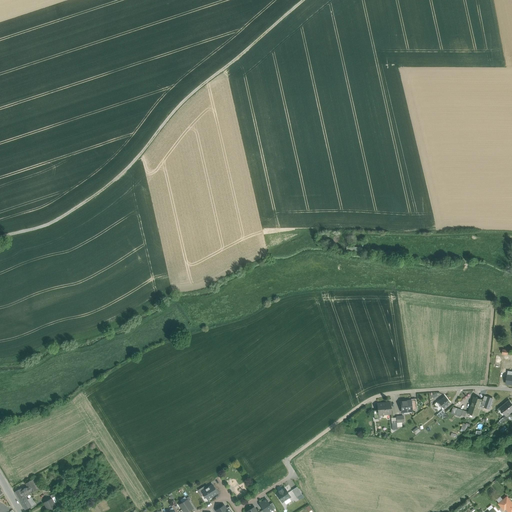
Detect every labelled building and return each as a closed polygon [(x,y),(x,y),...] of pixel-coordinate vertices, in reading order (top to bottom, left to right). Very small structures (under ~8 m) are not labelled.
[(445,397),(438,402),(443,408),(450,403),(445,397)] [(482,400),(474,397),(471,408),(479,411),(482,400)] [(411,400),(400,402),(402,413),(413,411),(412,410),(411,400)] [(511,404),(509,401),(500,408),(503,413),(504,412),(506,415),(505,415),(506,416),(509,413),(511,411),(511,404)] [(390,403),(378,404),(378,410),(379,415),(391,414),(390,403)] [(461,429),(466,431),(467,426),(470,426),(470,424),(463,422),(461,429)] [(27,487),(23,490),(22,490),(25,495),(30,492),(31,493),(41,488),(36,478),(25,484),(27,487)] [(206,489),(202,491),(203,493),(204,495),(204,497),(206,497),(208,499),(209,498),(212,499),(212,496),(218,493),(212,485),(206,489)] [(297,487),(292,490),(297,498),(302,494),(297,487)] [(22,490),(21,489),(15,492),(19,499),(25,496),(25,495),(22,490)] [(279,493),(277,494),(282,502),(290,497),(285,489),(283,491),(282,489),(279,491),(279,493)] [(28,500),(26,496),(25,496),(19,499),(19,500),(25,510),(35,504),(31,498),(28,500)] [(511,511),(511,502),(507,497),(499,504),(501,507),(504,510),(506,509),(508,511),(511,511)] [(52,498),(44,503),(48,511),(52,509),(53,509),(52,508),(56,506),(52,498)] [(266,499),(260,504),(264,511),(269,511),(272,510),(273,510),(270,504),(266,499)] [(184,511),(187,511),(193,509),(189,503),(188,501),(187,500),(179,505),(184,511)]
